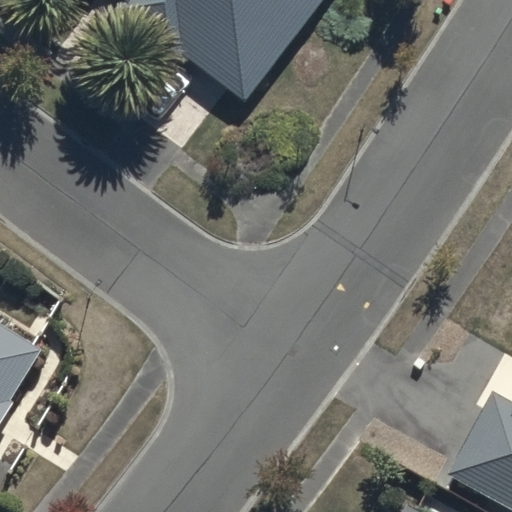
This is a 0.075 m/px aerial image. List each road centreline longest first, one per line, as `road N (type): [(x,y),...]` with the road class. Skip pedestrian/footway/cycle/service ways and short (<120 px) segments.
road 1 (residential): [(511,36),(283,372)]
road 2 (residential): [(283,372),(0,145)]
road 3 (residential): [(283,372),(168,511)]
